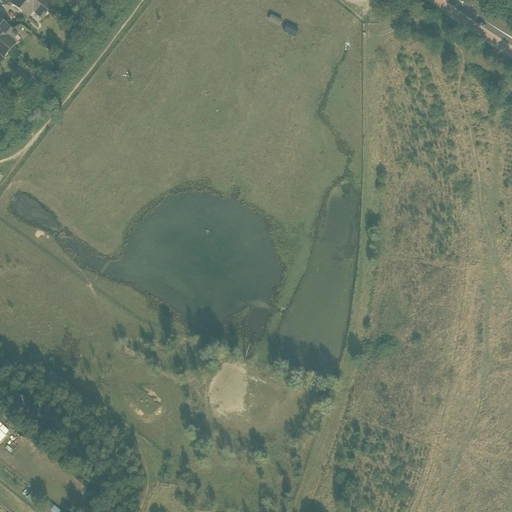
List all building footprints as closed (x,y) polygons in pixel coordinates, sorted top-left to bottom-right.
[(33,0),(15,0),(12,5),(28,18),(33,12),(42,19),(48,12),(33,0)] [(33,0),(48,12),(54,5),(48,0),(33,0)] [(268,22),(280,27),(283,21),(272,16),(268,22)] [(12,30),(0,20),(0,42),(10,51),(16,44),(6,36),(12,30)] [(295,38),(298,29),(287,24),(283,33),(295,38)] [(0,42),(0,54),(4,58),(10,51),(0,42)] [(24,70),(27,66),(22,62),(18,66),(24,70)] [(32,492),(26,499),(33,505),(39,497),(32,492)] [(49,501),(46,504),(52,509),(51,511),(59,511),(61,511),(55,506),(49,501)]
